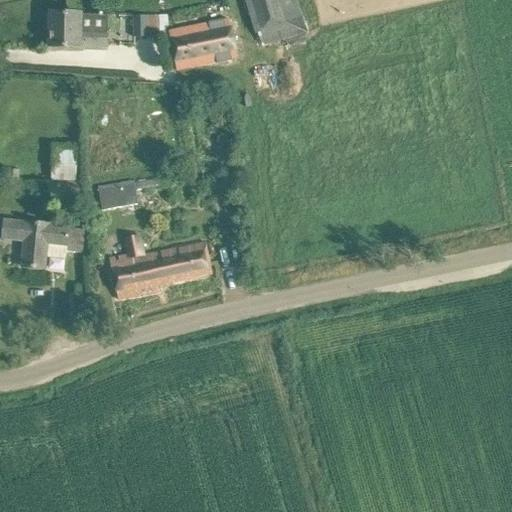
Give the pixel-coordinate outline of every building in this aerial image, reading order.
[(245,0),(261,46),(308,33),(296,0),(245,0)] [(50,46),(70,47),(78,47),(78,44),(107,45),(108,13),(71,13),(51,12),(50,46)] [(161,36),(161,16),(134,16),(134,36),(161,36)] [(222,20),(168,33),(177,71),(235,57),(226,19),(222,20)] [(76,166),(77,146),(53,145),(52,165),(76,166)] [(51,178),(72,178),(72,169),(51,169),(51,178)] [(79,210),(77,180),(57,179),(56,210),(79,210)] [(104,213),(137,207),(133,186),(100,192),(104,213)] [(3,238),(25,240),(22,267),(44,269),(46,257),(66,259),(67,252),(82,253),(84,231),(48,227),(48,224),(27,222),(27,223),(5,221),(3,238)] [(197,278),(197,277),(212,274),(207,255),(206,244),(144,256),(140,236),(126,239),(129,255),(110,259),(115,280),(118,300),(160,292),(159,286),(170,284),(197,278)]
